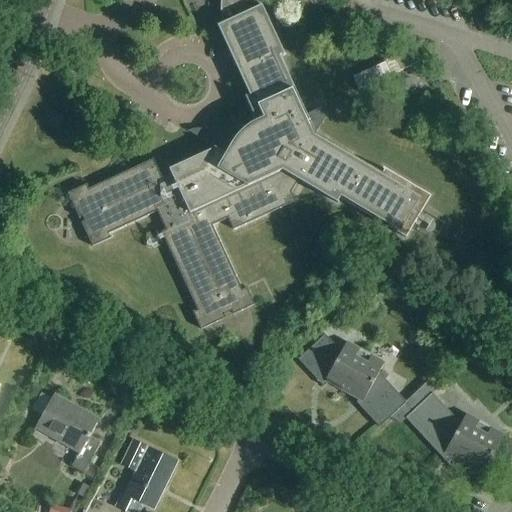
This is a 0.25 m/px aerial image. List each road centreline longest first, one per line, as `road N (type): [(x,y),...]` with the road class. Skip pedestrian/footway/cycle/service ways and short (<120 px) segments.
road 1 (residential): [(0,295),(254,435)]
road 2 (residential): [(254,435),(390,511)]
